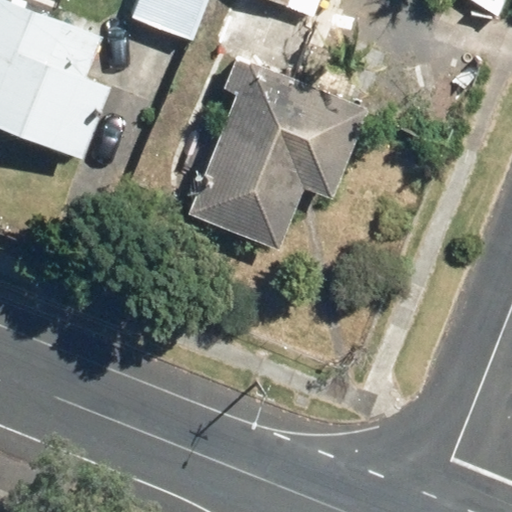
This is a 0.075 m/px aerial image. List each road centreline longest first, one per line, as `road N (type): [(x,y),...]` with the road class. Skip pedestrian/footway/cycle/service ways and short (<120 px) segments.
road 1 (tertiary): [(0,375),(341,511)]
road 2 (residential): [(436,511),(511,321)]
